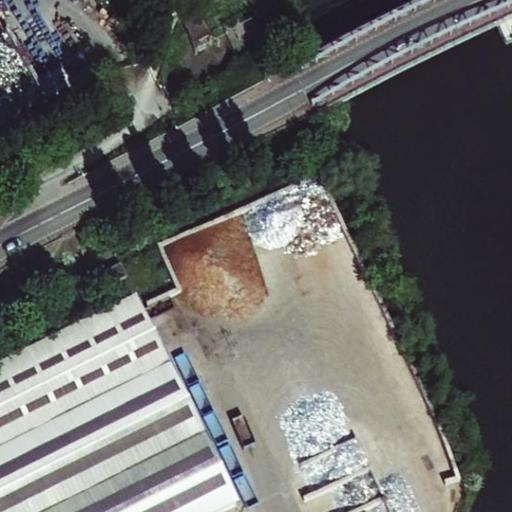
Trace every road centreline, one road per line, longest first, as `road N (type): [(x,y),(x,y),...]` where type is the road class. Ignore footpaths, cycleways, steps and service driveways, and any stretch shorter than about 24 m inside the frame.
road 1 (residential): [(0,246),(498,0)]
road 2 (unknown): [(251,511),(232,430),(235,400),(248,380),(273,366),(302,364),(349,390),(409,511)]
